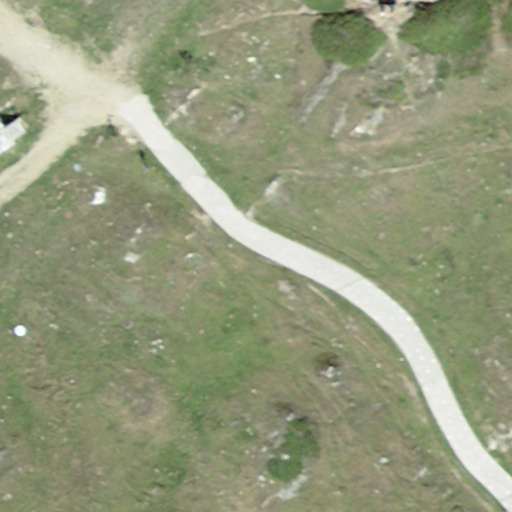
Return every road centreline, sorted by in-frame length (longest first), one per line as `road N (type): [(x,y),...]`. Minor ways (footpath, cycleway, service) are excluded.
road 1 (track): [(511,493),(459,435),(416,345),(382,304),(238,223),(165,143)]
road 2 (track): [(98,92),(41,155),(0,186)]
